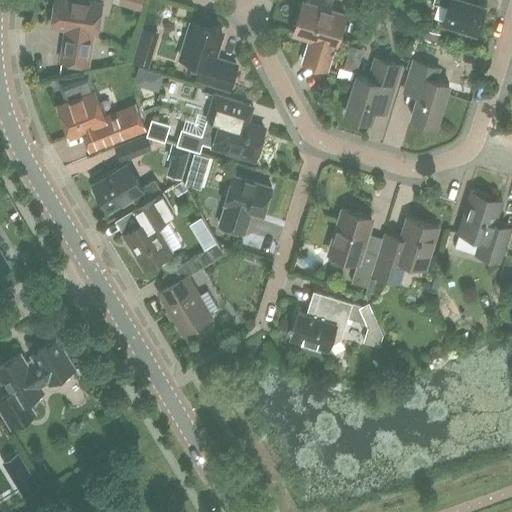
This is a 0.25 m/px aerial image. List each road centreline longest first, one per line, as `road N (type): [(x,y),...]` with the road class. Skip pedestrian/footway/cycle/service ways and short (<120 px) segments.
road 1 (residential): [(319,141),(408,168),(464,153),(511,23)]
road 2 (tertiary): [(238,511),(90,270)]
road 3 (tertiary): [(90,270),(9,128),(0,96)]
road 4 (residential): [(263,325),(319,141)]
road 5 (residential): [(244,16),(301,125),(319,141)]
